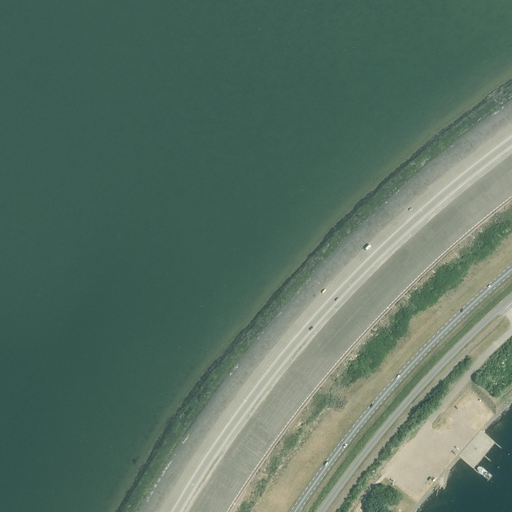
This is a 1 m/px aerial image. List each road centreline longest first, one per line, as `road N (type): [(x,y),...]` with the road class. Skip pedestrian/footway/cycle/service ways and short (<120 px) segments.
road 1 (unclassified): [(176,511),(212,452),(316,319),(379,252),(511,141)]
road 2 (primary): [(294,511),(417,356),(511,269)]
road 3 (tertiary): [(321,511),(391,418),(511,297)]
